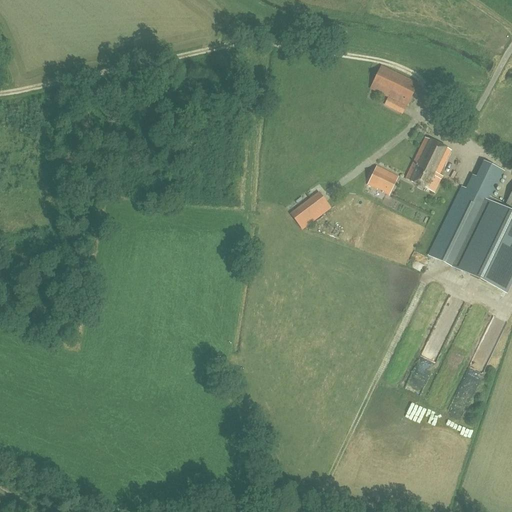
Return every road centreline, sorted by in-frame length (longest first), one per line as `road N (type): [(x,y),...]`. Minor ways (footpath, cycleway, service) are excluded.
road 1 (track): [(0,96),(258,44),(383,62)]
road 2 (unclassified): [(511,170),(462,140),(511,51)]
